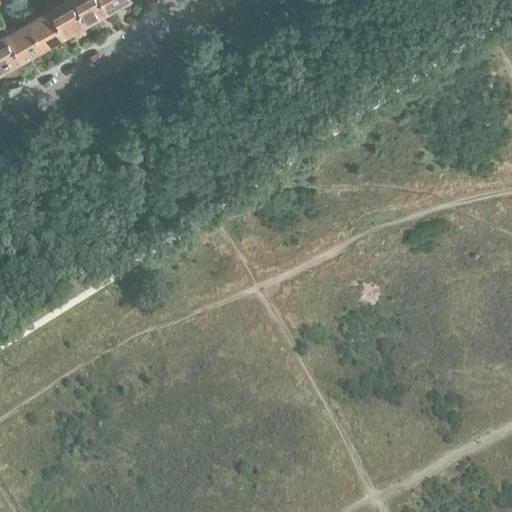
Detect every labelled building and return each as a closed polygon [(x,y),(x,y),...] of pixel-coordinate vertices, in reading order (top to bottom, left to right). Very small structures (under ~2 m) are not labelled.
[(75,0),(60,0),(51,6),(65,32),(87,20),(75,0)] [(108,8),(103,0),(75,0),(87,20),(108,8)] [(65,32),(51,6),(29,18),(44,44),(65,32)] [(29,18),(8,30),(22,56),(44,44),(29,18)] [(7,30),(2,21),(0,22),(0,68),(22,56),(8,30),(7,30)]
